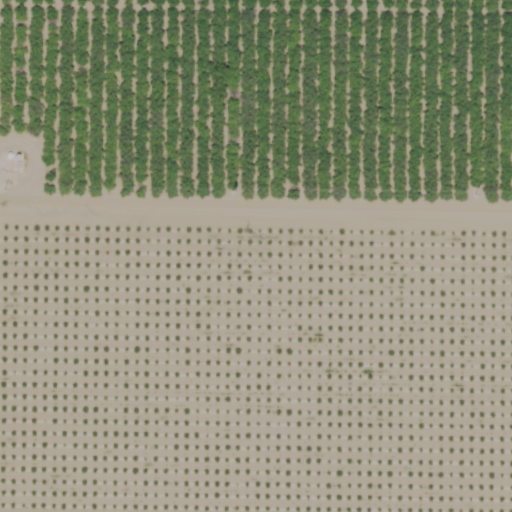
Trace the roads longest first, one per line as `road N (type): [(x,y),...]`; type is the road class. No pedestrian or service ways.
road 1 (residential): [(15,511),(20,0)]
road 2 (residential): [(511,187),(19,181)]
